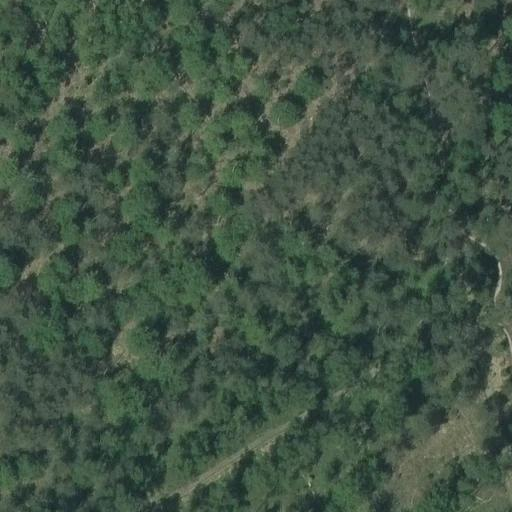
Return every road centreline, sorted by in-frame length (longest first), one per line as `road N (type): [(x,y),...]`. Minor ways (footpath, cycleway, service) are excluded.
road 1 (track): [(511,488),(464,316),(135,511)]
road 2 (track): [(408,0),(448,219)]
